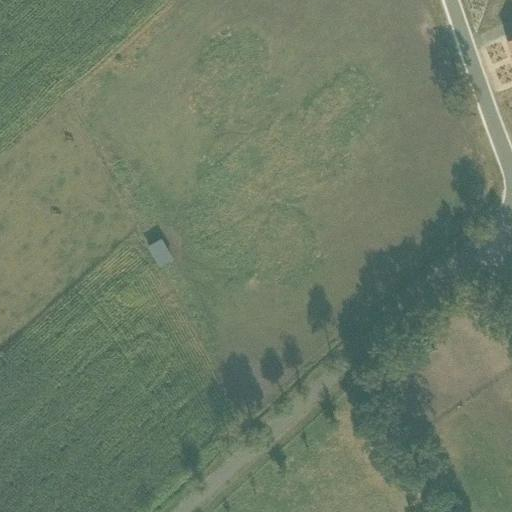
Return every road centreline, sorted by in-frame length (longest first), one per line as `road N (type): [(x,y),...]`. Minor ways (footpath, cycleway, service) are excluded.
road 1 (unclassified): [(181,511),(488,235)]
road 2 (unclassified): [(511,174),(453,0)]
